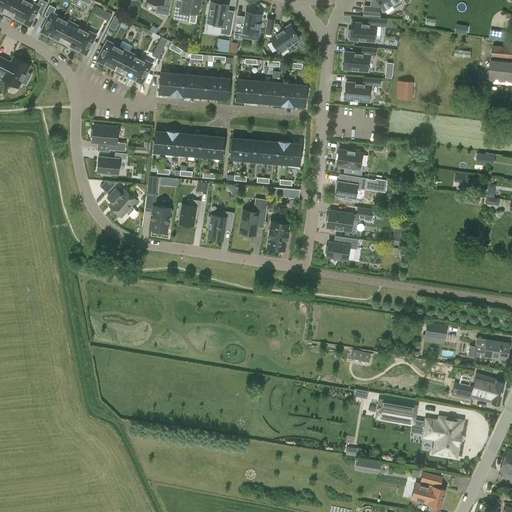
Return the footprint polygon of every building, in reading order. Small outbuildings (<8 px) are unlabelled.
[(0,0),(0,9),(2,10),(1,13),(6,15),(14,0),(0,0)] [(25,0),(14,0),(6,15),(12,18),(13,16),(18,19),(27,1),(25,0)] [(38,0),(36,5),(27,1),(18,19),(29,24),(36,11),(41,14),(47,2),(43,0),(38,0)] [(146,0),(146,1),(157,3),(156,13),(168,15),(169,11),(170,0),(146,0)] [(182,3),(176,3),(173,18),(186,20),(187,14),(189,15),(190,12),(197,13),(198,7),(200,6),(201,1),(199,0),(183,0),(183,2),(182,3)] [(208,15),(209,15),(207,22),(214,23),(213,25),(222,26),(221,33),(230,34),(233,14),(228,13),(226,11),(228,4),(219,3),(220,1),(215,0),(213,0),(213,2),(211,1),(210,9),(209,8),(208,15)] [(392,4),(393,6),(395,6),(401,3),(402,0),(401,0),(371,0),(372,1),(372,7),(365,6),(364,14),(379,15),(380,7),(381,6),(383,9),(392,4)] [(53,36),(62,19),(53,14),(56,8),(49,4),(43,15),(49,18),(42,31),(53,36)] [(96,5),(93,12),(109,20),(110,17),(112,14),(107,11),(96,5)] [(236,20),(233,38),(242,40),(242,36),(244,36),(248,36),(250,35),(250,33),(258,34),(262,14),(246,11),(244,21),(236,20)] [(114,15),(108,26),(115,30),(121,18),(114,15)] [(348,29),(347,37),(350,37),(350,39),(374,41),(375,30),(379,30),(380,25),(385,26),(386,18),(369,17),(368,24),(351,22),(350,30),(348,29)] [(267,18),(265,32),(270,33),(272,36),(270,38),(279,52),(287,47),(290,51),(295,47),(292,43),(299,38),(290,24),(277,33),(273,27),(274,19),(267,18)] [(62,19),(53,36),(58,39),(57,41),(62,44),(73,24),(62,19)] [(73,24),(62,44),(68,47),(69,45),(74,47),(83,30),(73,24)] [(466,34),(468,26),(456,24),(455,32),(466,34)] [(83,30),(74,47),(85,53),(94,35),(83,30)] [(491,39),(511,42),(511,34),(493,32),(483,31),(482,35),(489,36),(488,39),(491,39)] [(161,36),(151,55),(159,59),(161,51),(167,39),(161,36)] [(218,38),(216,50),(228,52),(230,40),(218,38)] [(109,65),(118,47),(107,42),(98,60),(109,65)] [(489,79),(511,81),(511,46),(493,45),(489,79)] [(343,68),(367,70),(368,54),(375,55),(376,47),(362,46),(361,53),(344,52),(343,68)] [(118,47),(109,65),(114,68),(113,70),(118,73),(129,53),(118,47)] [(129,53),(118,73),(124,76),(125,73),(130,76),(139,58),(129,53)] [(0,57),(0,71),(5,74),(3,79),(17,86),(19,81),(23,83),(27,82),(30,76),(29,73),(25,71),(28,64),(14,57),(11,64),(7,63),(8,61),(0,57)] [(139,58),(130,76),(141,82),(150,64),(139,58)] [(272,83),(270,102),(281,103),(283,84),(279,83),(280,72),(273,71),(272,83)] [(170,94),(172,74),(160,72),(158,91),(170,92),(169,94),(170,94)] [(181,95),(183,75),(172,74),(170,94),(181,95)] [(193,95),(194,76),(183,75),(181,95),(181,96),(182,94),(193,95)] [(204,96),(206,77),(194,76),(193,95),(204,96)] [(215,97),(217,78),(206,77),(204,96),(215,97)] [(362,83),(346,82),(344,99),(368,101),(369,85),(379,85),(380,78),(363,77),(362,83)] [(217,78),(215,97),(227,98),(229,79),(217,78)] [(247,99),(249,81),(237,79),(235,98),(247,99)] [(412,99),(413,81),(397,80),(396,98),(412,99)] [(249,81),(247,99),(258,100),(260,82),(249,81)] [(260,82),(258,100),(270,102),(272,83),(260,82)] [(283,84),(281,105),(292,106),(294,85),(283,84)] [(294,85),(292,106),(293,106),(293,104),(304,105),(306,86),(294,85)] [(459,110),(479,111),(480,101),(460,99),(459,110)] [(91,129),(90,136),(92,136),(92,141),(109,143),(109,149),(125,151),(125,142),(116,142),(117,127),(93,125),(93,129),(91,129)] [(165,151),(167,130),(166,130),(166,132),(155,131),(153,150),(165,151)] [(167,130),(165,151),(176,152),(178,131),(167,130)] [(189,134),(178,133),(178,131),(176,152),(188,153),(189,134)] [(189,134),(188,153),(199,154),(201,135),(189,134)] [(201,135),(199,154),(210,155),(212,136),(201,135)] [(212,136),(210,155),(222,156),(224,138),(212,136)] [(242,158),(244,139),(232,138),(230,157),(242,158)] [(253,159),(255,140),(244,139),(242,158),(253,159)] [(265,160),(266,141),(255,140),(253,159),(265,160)] [(276,161),(278,140),(277,140),(277,142),(266,141),(265,160),(276,161)] [(287,162),(289,141),(278,140),(276,161),(287,162)] [(133,152),(149,153),(150,142),(144,141),(144,147),(134,146),(133,152)] [(289,141),(287,162),(299,163),(301,144),(289,143),(289,141)] [(338,149),(336,165),(348,167),(347,173),(361,175),(362,166),(360,165),(362,152),(359,152),(360,150),(353,149),(353,151),(338,149)] [(98,156),(97,171),(102,172),(102,174),(109,175),(109,173),(118,173),(119,158),(126,159),(127,153),(115,152),(114,158),(98,156)] [(454,180),(465,181),(466,173),(455,172),(454,180)] [(148,175),(146,195),(156,196),(158,176),(148,175)] [(159,176),(159,184),(178,185),(178,176),(159,176)] [(336,192),(335,195),(343,196),(343,198),(351,200),(352,197),(354,198),(356,187),(365,189),(367,178),(350,176),(349,183),(337,181),(337,183),(336,183),(335,192),(336,192)] [(116,183),(105,181),(99,187),(106,193),(116,183)] [(206,192),(208,183),(197,181),(196,190),(206,192)] [(488,183),(487,196),(494,197),(496,184),(488,183)] [(300,189),(270,186),(269,194),(288,197),(290,189),(300,190),(300,189)] [(112,202),(109,205),(121,216),(125,212),(128,214),(134,208),(131,206),(136,200),(124,189),(121,193),(115,188),(107,197),(112,202)] [(499,205),(500,198),(494,197),(487,196),(486,203),(499,205)] [(182,203),(179,223),(193,225),(194,219),(197,220),(200,200),(188,198),(187,204),(182,203)] [(239,232),(255,235),(258,215),(265,216),(268,200),(255,198),(253,209),(251,211),(243,209),(239,232)] [(153,205),(150,228),(166,231),(169,207),(153,205)] [(326,216),(325,220),(327,222),(326,226),(334,228),(334,229),(341,230),(341,229),(349,230),(351,219),(359,221),(360,217),(370,219),(371,210),(357,208),(356,215),(352,214),(353,214),(329,210),(328,214),(326,216)] [(208,216),(207,227),(209,227),(208,237),(222,240),(224,225),(231,226),(233,213),(221,211),(220,215),(211,214),(211,217),(208,216)] [(267,236),(268,236),(268,237),(267,247),(270,247),(271,248),(272,250),(278,250),(279,249),(281,249),(284,249),(286,240),(287,231),(288,224),(271,221),(269,229),(268,229),(267,236)] [(326,246),(325,251),(326,252),(326,256),(347,259),(348,248),(357,249),(358,239),(344,236),(342,243),(328,241),(328,245),(326,246)] [(399,248),(388,246),(387,254),(398,255),(399,248)] [(447,325),(426,321),(424,336),(425,336),(424,341),(444,344),(444,339),(445,339),(447,325)] [(486,339),(476,337),(474,345),(469,345),(467,356),(477,357),(477,352),(484,353),(483,355),(507,359),(510,342),(486,338),(486,339)] [(351,356),(369,360),(371,351),(352,348),(351,356)] [(454,382),(451,395),(471,399),(471,397),(491,402),(499,403),(504,381),(496,379),(496,378),(476,373),(472,387),(454,382)] [(354,388),(353,394),(366,397),(367,390),(354,388)] [(417,406),(379,399),(376,418),(414,424),(417,406)] [(425,424),(423,435),(436,437),(435,442),(434,443),(433,447),(434,448),(434,452),(441,453),(442,454),(446,455),(447,454),(455,456),(457,444),(458,444),(460,432),(459,432),(461,420),(440,416),(438,426),(425,424)] [(357,448),(346,446),(345,455),(355,456),(357,448)] [(499,470),(511,474),(511,450),(507,448),(499,470)] [(377,472),(380,463),(356,457),(354,466),(377,472)] [(428,503),(439,507),(444,489),(438,487),(438,484),(439,484),(441,476),(422,471),(420,479),(421,479),(420,483),(415,481),(410,498),(428,503)]
